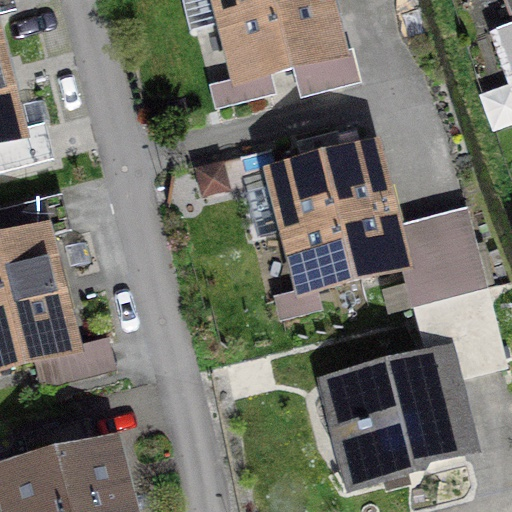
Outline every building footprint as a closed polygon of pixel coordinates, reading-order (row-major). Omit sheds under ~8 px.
[(325,6),(323,0),(213,0),(239,98),(342,72),(325,6)] [(8,94),(0,61),(0,145),(19,141),(8,94)] [(386,204),(381,183),(374,154),(275,179),(302,291),(402,267),(386,204)] [(0,254),(0,369),(73,351),(60,301),(53,275),(45,243),(0,254)] [(444,359),(330,387),(353,480),(467,452),(450,384),(444,359)] [(126,511),(124,502),(118,474),(111,446),(0,472),(0,489),(5,511),(126,511)]
